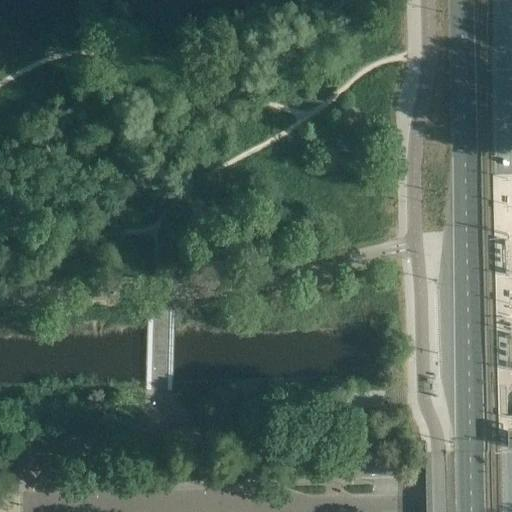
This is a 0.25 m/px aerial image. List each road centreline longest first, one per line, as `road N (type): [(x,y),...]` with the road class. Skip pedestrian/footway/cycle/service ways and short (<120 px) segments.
road 1 (secondary): [(458,0),(472,511)]
road 2 (unclassified): [(0,506),(511,500)]
